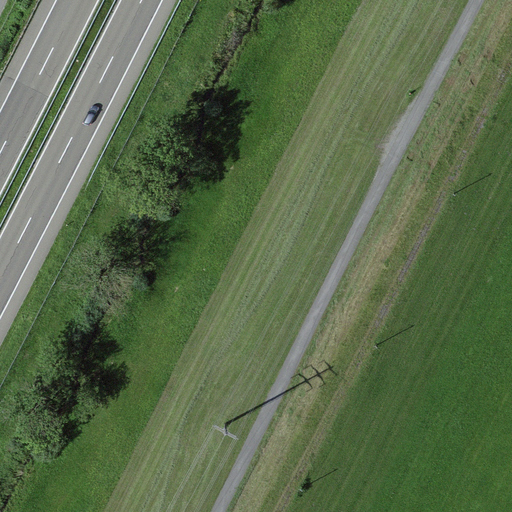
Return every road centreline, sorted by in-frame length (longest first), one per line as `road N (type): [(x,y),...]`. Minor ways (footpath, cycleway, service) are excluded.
road 1 (track): [(483,0),(222,511)]
road 2 (motorway): [(0,279),(141,0)]
road 3 (motorway): [(75,0),(0,150)]
